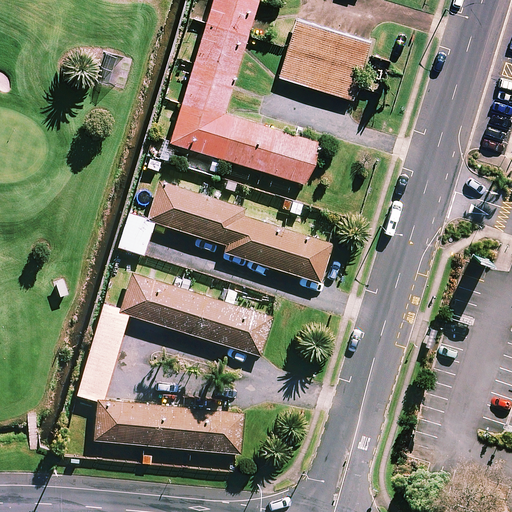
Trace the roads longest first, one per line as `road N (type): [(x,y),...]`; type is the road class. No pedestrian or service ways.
road 1 (tertiary): [(364,390),(483,0)]
road 2 (tertiary): [(114,507),(134,500),(299,508)]
road 3 (tertiary): [(311,502),(346,404),(364,390)]
road 4 (tertiary): [(364,390),(373,409),(359,511)]
